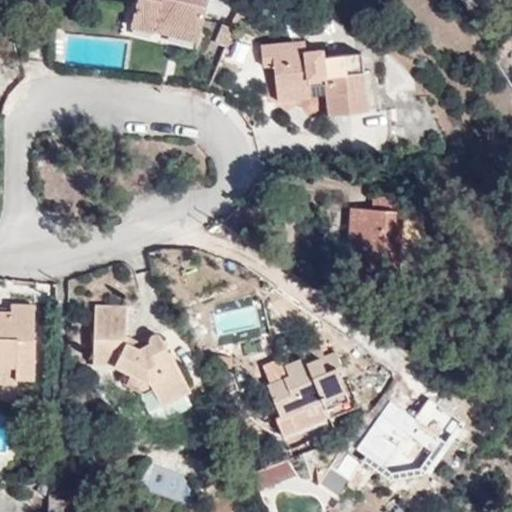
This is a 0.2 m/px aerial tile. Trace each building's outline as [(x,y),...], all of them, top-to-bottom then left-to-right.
[(155,23),(200,32),(206,0),(138,0),(132,26),(153,30),(155,23)] [(198,40),(200,32),(155,23),(153,30),(198,40)] [(326,78),(326,85),(331,113),(367,109),(362,53),(323,57),(322,48),(302,50),(301,42),(267,45),(268,66),(276,65),(278,90),(310,86),(310,80),(326,78)] [(230,61),(244,65),(250,47),(236,43),(230,61)] [(312,97),(310,86),(278,90),(278,100),(312,97)] [(373,195),(372,210),(401,211),(402,197),(373,195)] [(401,211),(372,210),(353,208),(348,265),(398,269),(404,212),(401,211)] [(285,277),(261,300),(279,318),(303,296),(285,277)] [(0,365),(17,366),(16,379),(34,379),(35,305),(12,305),(12,312),(0,311),(0,365)] [(154,385),(156,390),(163,404),(192,391),(172,352),(169,353),(157,331),(151,333),(148,335),(150,341),(136,348),(128,344),(129,309),(97,307),(95,364),(117,366),(133,374),(154,385)] [(326,408),(350,397),(338,368),(341,368),(335,350),(322,356),(317,343),(302,349),(305,356),(283,364),(288,378),(269,384),(282,414),(276,417),(284,433),(329,414),(326,408)] [(0,383),(16,384),(16,379),(17,366),(0,365),(0,383)] [(146,393),(156,390),(154,385),(133,374),(129,384),(146,393)] [(152,391),(142,397),(152,417),(163,411),(152,391)] [(355,396),(350,397),(326,408),(329,414),(330,417),(359,405),(355,396)] [(219,454),(201,461),(210,484),(209,490),(224,485),(222,479),(228,477),(219,454)] [(332,468),(320,483),(335,494),(333,497),(339,501),(348,487),(354,491),(361,481),(356,477),(351,483),(332,468)]
